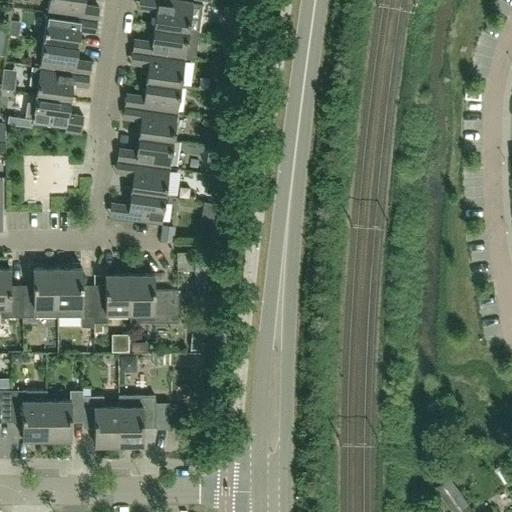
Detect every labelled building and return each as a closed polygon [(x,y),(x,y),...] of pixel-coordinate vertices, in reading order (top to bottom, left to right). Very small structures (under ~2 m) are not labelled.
[(84,4),(84,0),(48,0),(47,12),(96,19),(98,7),(84,4)] [(202,4),(192,3),(174,0),(157,0),(154,26),(198,32),(202,4)] [(95,32),(96,19),(47,12),(43,40),(78,44),(80,30),(95,32)] [(228,22),(226,33),(238,35),(240,24),(228,22)] [(9,25),(8,35),(18,36),(20,26),(9,25)] [(194,59),(198,32),(154,26),(150,53),(185,58),(194,59)] [(76,59),(78,44),(43,40),(39,67),(89,74),(91,61),(76,59)] [(181,85),(185,58),(150,53),(146,80),(181,85)] [(224,63),(221,84),(232,85),(235,65),(224,63)] [(35,94),(70,99),(72,84),(87,86),(89,74),(39,67),(30,66),(28,84),(37,85),(35,94)] [(1,84),(1,89),(14,91),(15,80),(2,79),(1,84)] [(177,112),(181,85),(146,80),(142,108),(177,112)] [(68,113),(70,99),(35,94),(34,102),(25,101),(23,118),(31,119),(30,123),(65,128),(64,133),(81,135),(83,115),(68,113)] [(20,102),(3,102),(3,116),(20,116),(20,102)] [(173,140),(177,112),(142,108),(138,135),(173,140)] [(218,133),(216,145),(224,146),(226,134),(218,133)] [(169,167),(173,140),(138,135),(134,162),(169,167)] [(165,194),(169,167),(134,162),(131,190),(165,194)] [(207,173),(206,181),(220,183),(221,175),(207,173)] [(179,186),(178,197),(188,198),(189,188),(179,186)] [(161,222),(165,194),(131,190),(127,218),(161,222)] [(161,225),(159,240),(173,241),(175,227),(161,225)] [(196,258),(194,283),(206,284),(208,259),(196,258)] [(21,316),(21,290),(10,291),(10,268),(0,268),(0,306),(1,307),(1,316),(21,316)] [(57,316),(57,306),(57,268),(33,268),(33,290),(21,290),(21,316),(34,316),(57,316)] [(93,322),(93,316),(94,290),(82,290),(82,268),(57,268),(57,306),(57,316),(81,316),(81,327),(93,326),(93,322)] [(129,312),(129,274),(105,274),(105,296),(94,296),(94,290),(93,316),(93,322),(93,326),(93,332),(101,332),(101,322),(106,322),(106,312),(129,312)] [(154,290),(154,274),(129,274),(129,312),(129,322),(178,322),(178,290),(154,290)] [(112,332),(112,349),(128,349),(128,332),(112,332)] [(11,354),(11,365),(18,365),(22,361),(22,354),(11,354)] [(135,355),(119,355),(120,373),(131,373),(136,367),(135,355)] [(0,415),(10,415),(10,390),(0,389),(0,415)] [(46,438),(46,399),(46,389),(10,390),(10,415),(22,415),(22,438),(46,438)] [(71,438),(71,415),(82,415),(82,421),(82,395),(82,389),(70,389),(70,399),(46,399),(46,438),(71,438)] [(118,444),(118,405),(103,405),(103,395),(82,395),(82,421),(94,421),(94,444),(118,444)] [(154,395),(141,395),(141,405),(118,405),(118,444),(143,444),(143,427),(154,427),(154,395)] [(511,462),(500,469),(509,484),(511,482),(511,462)] [(473,511),(450,477),(435,487),(451,511),(473,511)]
